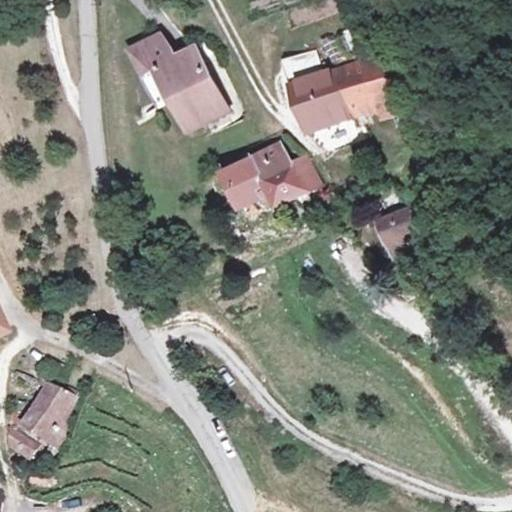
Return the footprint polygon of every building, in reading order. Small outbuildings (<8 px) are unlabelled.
[(167,26),(125,49),(159,111),(177,101),(196,136),(241,112),(199,35),(178,46),(167,26)] [(314,47),(282,61),(317,141),(409,102),(386,49),(326,74),(314,47)] [(282,146),(248,162),(277,224),(331,198),(313,161),(294,170),(282,146)] [(413,210),(376,224),(395,270),(431,256),(413,210)] [(71,407),(39,394),(23,432),(61,449),(71,407)] [(42,451),(20,442),(16,457),(37,465),(42,451)]
